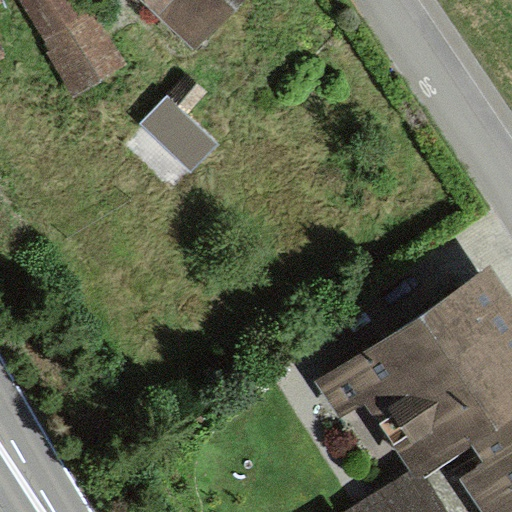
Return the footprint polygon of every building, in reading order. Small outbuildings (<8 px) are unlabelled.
[(9,0),(0,0),(0,57),(7,54),(0,36),(0,10),(12,6),(9,0)] [(94,0),(23,0),(53,47),(42,54),(71,101),(133,62),(94,0)] [(239,0),(142,0),(196,48),(239,0)] [(122,141),(167,185),(210,142),(165,98),(122,141)] [(511,294),(494,267),(319,382),(341,418),(367,401),(423,477),(474,442),(511,418),(511,294)] [(511,511),(511,418),(474,442),(484,460),(462,476),(484,511),(511,511)] [(345,511),(442,511),(414,468),(345,511)]
